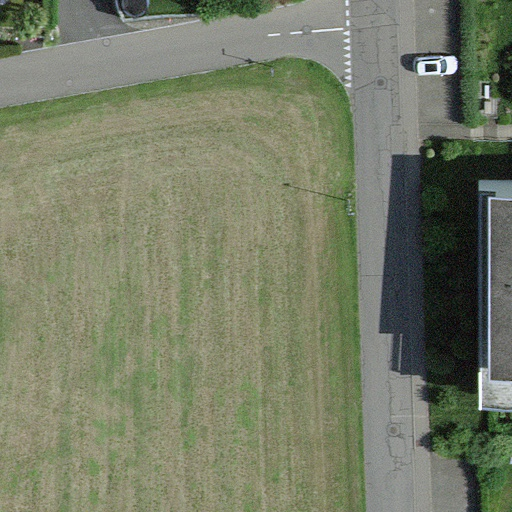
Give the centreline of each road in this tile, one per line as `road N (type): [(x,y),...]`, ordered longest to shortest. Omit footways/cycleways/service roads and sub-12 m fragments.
road 1 (residential): [(393,511),(379,20)]
road 2 (residential): [(379,20),(92,67)]
